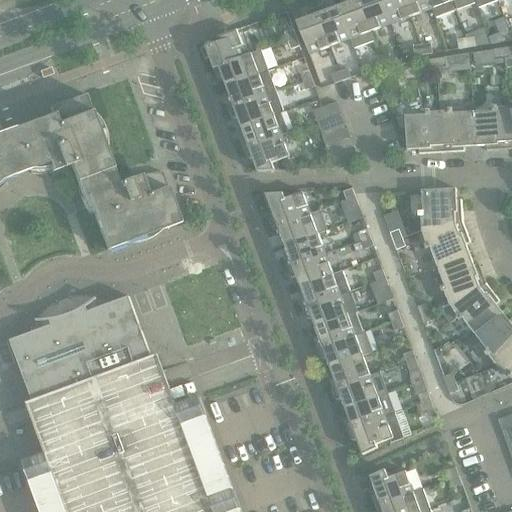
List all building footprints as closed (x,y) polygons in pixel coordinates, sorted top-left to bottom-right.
[(371,33),(359,0),(348,0),(349,4),(339,8),(351,40),(355,50),(375,42),(371,33)] [(359,0),(371,33),(392,25),(382,0),(359,0)] [(382,0),(392,25),(412,18),(405,0),(382,0)] [(405,0),(412,18),(433,10),(428,0),(405,0)] [(457,12),(452,0),(428,0),(433,10),(436,19),(457,12)] [(452,0),(457,12),(477,4),(475,0),(474,0),(473,0),(452,0)] [(499,2),(498,0),(473,0),(474,0),(475,0),(477,4),(479,9),(499,2)] [(327,6),(317,10),(331,48),(351,40),(339,8),(329,11),(327,6)] [(310,56),(331,48),(317,10),(307,14),(309,19),(298,23),(310,56)] [(247,56),(238,31),(219,38),(220,43),(202,50),(206,61),(211,59),(215,69),(247,57),(247,56)] [(297,39),(294,31),(284,34),(287,43),(297,39)] [(503,43),(511,42),(510,32),(501,34),(503,43)] [(468,49),(477,47),(476,38),(467,39),(468,49)] [(287,43),(290,51),(300,47),(297,39),(287,43)] [(467,39),(458,41),(459,50),(468,49),(467,39)] [(432,45),(423,46),(424,56),(433,54),(432,45)] [(424,56),(423,46),(414,48),(415,57),(424,56)] [(511,48),(503,49),(505,59),(511,57),(511,48)] [(503,49),(494,51),(496,60),(505,59),(503,49)] [(247,57),(215,69),(218,80),(223,78),(227,88),(269,72),(261,51),(247,56),(247,57)] [(389,54),(381,57),(384,67),(393,63),(389,54)] [(381,57),(372,61),(375,70),(384,67),(381,57)] [(445,59),(436,60),(438,70),(447,68),(445,59)] [(436,60),(427,61),(429,71),(438,70),(436,60)] [(349,69),(340,73),(343,82),(352,79),(349,69)] [(312,79),(309,71),(299,75),(302,83),(312,79)] [(269,72),(227,88),(231,98),(226,100),(229,110),(277,92),(269,72)] [(340,73),(331,76),(335,85),(343,82),(340,73)] [(302,83),(305,92),(315,88),(312,79),(302,83)] [(277,92),(229,110),(233,120),(238,118),(242,128),(281,114),(284,113),(277,92)] [(94,215),(108,251),(127,244),(125,239),(141,233),(145,242),(147,241),(150,240),(153,238),(155,237),(159,235),(160,233),(162,231),(181,224),(163,174),(157,174),(142,176),(119,184),(106,151),(101,152),(88,117),(93,115),(86,96),(50,109),(53,116),(3,134),(0,135),(0,190),(1,190),(3,188),(5,186),(6,184),(21,178),(31,175),(36,175),(42,175),(52,173),(71,166),(84,200),(93,197),(99,213),(94,215)] [(314,112),(318,124),(342,115),(338,103),(314,112)] [(494,112),(474,113),(476,147),(487,147),(487,152),(510,151),(507,109),(499,109),(499,107),(494,107),(494,112)] [(450,112),(440,113),(443,155),(465,153),(465,148),(476,147),(474,113),(454,114),(454,110),(449,110),(450,112)] [(443,155),(440,113),(431,113),(431,111),(427,111),(427,116),(406,117),(408,151),(420,151),(420,156),(443,155)] [(281,114),(242,128),(246,139),(241,141),(244,151),(282,137),(289,134),(281,114)] [(318,124),(322,135),(346,126),(342,115),(318,124)] [(322,135),(326,146),(351,137),(346,126),(322,135)] [(290,158),(282,137),(244,151),(248,161),(253,159),(258,173),(276,172),(273,164),(290,158)] [(326,146),(330,158),(355,148),(351,137),(326,146)] [(359,160),(355,148),(330,158),(334,169),(359,160)] [(344,193),(347,202),(356,198),(353,190),(344,193)] [(457,190),(423,192),(424,213),(419,213),(420,218),(422,218),(423,232),(464,223),(463,202),(457,202),(457,190)] [(270,219),(274,229),(311,215),(303,194),(286,200),(284,195),(267,196),(275,217),(270,219)] [(347,202),(350,210),(359,207),(356,198),(347,202)] [(286,247),(319,235),(328,232),(321,212),(311,215),(274,229),(277,239),(282,237),(286,247)] [(439,268),(471,256),(467,245),(472,244),(464,223),(423,232),(428,246),(426,247),(427,251),(432,249),(439,268)] [(371,239),(368,230),(359,234),(362,242),(371,239)] [(391,234),(394,243),(403,239),(400,231),(391,234)] [(285,259),(289,269),(326,255),(319,235),(286,247),(290,258),(285,259)] [(362,242),(365,251),(374,247),(371,239),(362,242)] [(394,243),(397,251),(406,248),(403,239),(394,243)] [(297,277),(301,288),(334,276),(326,255),(289,269),(292,279),(297,277)] [(450,306),(487,285),(480,265),(475,267),(471,256),(439,268),(446,288),(442,289),(443,293),(445,292),(450,306)] [(386,279),(383,271),(374,274),(377,283),(386,279)] [(343,272),(334,276),(301,288),(305,298),(300,300),(304,310),(351,293),(343,272)] [(377,283),(380,291),(389,288),(386,279),(377,283)] [(476,336),(503,314),(497,305),(501,302),(487,285),(450,306),(441,312),(451,325),(458,320),(460,323),(464,320),(476,336)] [(358,313),(351,293),(304,310),(307,320),(313,319),(316,329),(358,314),(358,313)] [(172,392),(170,387),(167,378),(159,356),(152,358),(130,298),(89,313),(87,308),(91,306),(94,303),(98,300),(97,299),(93,302),(89,305),(85,308),(80,310),(76,313),(71,315),(67,316),(62,318),(57,319),(52,320),(47,320),(42,321),(37,321),(37,323),(42,323),(46,322),(51,322),(53,327),(11,342),(34,402),(27,404),(31,414),(41,441),(46,455),(24,463),(41,511),(241,511),(200,398),(177,406),(172,392)] [(418,308),(421,317),(430,313),(427,305),(418,308)] [(401,320),(398,312),(389,315),(392,324),(401,320)] [(421,317),(424,325),(433,322),(430,313),(421,317)] [(358,314),(316,329),(320,339),(315,341),(319,351),(365,334),(358,314)] [(497,368),(511,352),(511,321),(510,323),(503,314),(476,336),(488,352),(484,354),(487,358),(489,357),(497,368)] [(392,324),(395,332),(405,329),(401,320),(392,324)] [(331,369),(364,357),(373,354),(366,334),(365,334),(319,351),(322,361),(328,359),(331,369)] [(416,361),(413,352),(404,356),(407,364),(416,361)] [(511,352),(497,368),(510,376),(509,378),(511,380),(511,352)] [(330,382),(334,391),(371,378),(364,357),(331,369),(335,380),(330,382)] [(407,364),(410,373),(420,369),(416,361),(407,364)] [(343,400),(346,410),(388,394),(381,374),(371,378),(334,391),(337,401),(343,400)] [(444,378),(447,387),(456,383),(453,375),(444,378)] [(447,387),(450,395),(459,392),(456,383),(447,387)] [(419,396),(422,405),(431,401),(428,393),(419,396)] [(345,422),(349,432),(396,415),(388,394),(346,410),(350,420),(345,422)] [(422,405),(425,413),(434,410),(431,401),(422,405)] [(405,440),(396,415),(349,432),(352,442),(357,440),(364,456),(378,450),(377,446),(391,441),(392,444),(405,440)] [(511,416),(499,421),(503,433),(511,429),(511,416)] [(507,444),(511,442),(511,429),(503,433),(507,444)] [(459,477),(456,469),(447,472),(450,481),(459,477)] [(373,498),(377,508),(414,494),(406,472),(389,479),(386,471),(371,478),(378,496),(373,498)] [(450,481),(453,489),(463,486),(459,477),(450,481)] [(414,494),(377,508),(378,511),(427,511),(431,511),(424,490),(414,494)]
